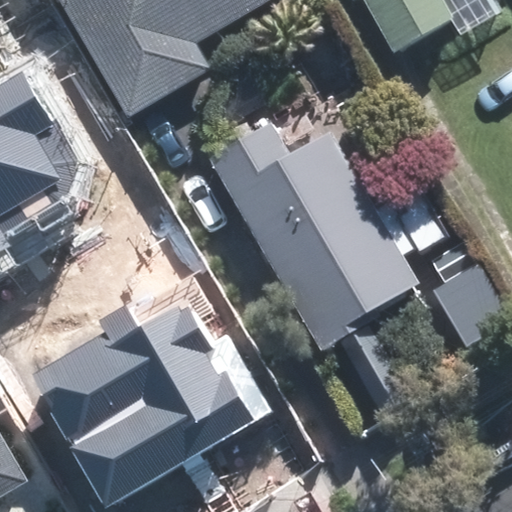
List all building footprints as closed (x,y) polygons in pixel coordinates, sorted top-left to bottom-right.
[(291,0),(62,0),(134,123),(218,74),(204,50),(291,0)] [(509,20),(498,0),(368,0),(404,63),(459,31),(466,43),(509,20)] [(0,271),(62,235),(55,224),(79,165),(22,71),(0,83),(0,271)] [(300,166),(280,131),(219,167),(338,368),(349,362),(380,414),(414,394),(382,342),(397,333),(388,318),(430,294),(341,141),(300,166)] [(110,334),(38,374),(110,503),(276,412),(230,330),(215,338),(192,298),(137,329),(125,307),(102,320),(110,334)] [(0,511),(0,506),(36,487),(0,423),(0,511)]
